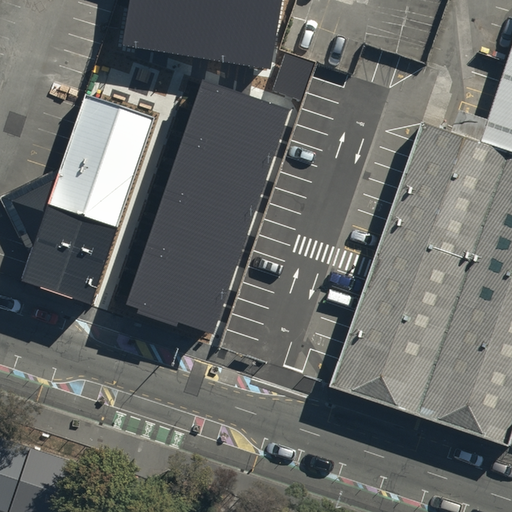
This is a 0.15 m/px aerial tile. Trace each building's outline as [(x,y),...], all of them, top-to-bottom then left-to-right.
[(281,0),(130,0),(123,46),(270,70),(281,0)] [(511,44),(483,138),(511,147),(511,44)] [(285,54),(272,91),(300,100),(313,63),(285,54)] [(290,110),(202,80),(125,304),(213,334),(290,110)] [(84,92),(21,277),(94,302),(158,117),(84,92)] [(421,116),(336,381),(507,436),(511,421),(511,147),(483,138),(421,116)] [(62,511),(78,464),(0,438),(0,511),(62,511)]
